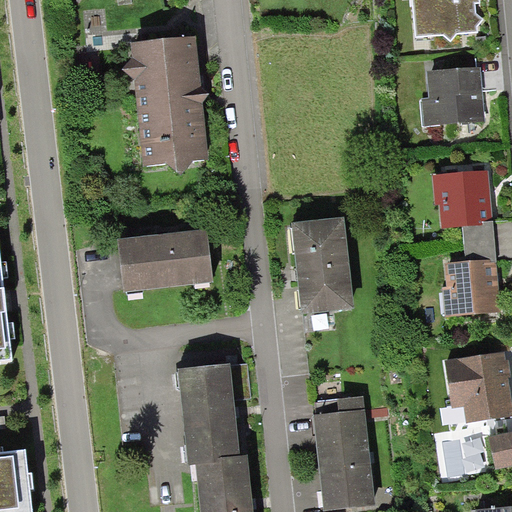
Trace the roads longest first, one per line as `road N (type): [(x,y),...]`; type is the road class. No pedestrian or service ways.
road 1 (tertiary): [(23,0),(86,511)]
road 2 (residential): [(228,0),(281,511)]
road 3 (unknown): [(262,325),(155,338),(171,500)]
